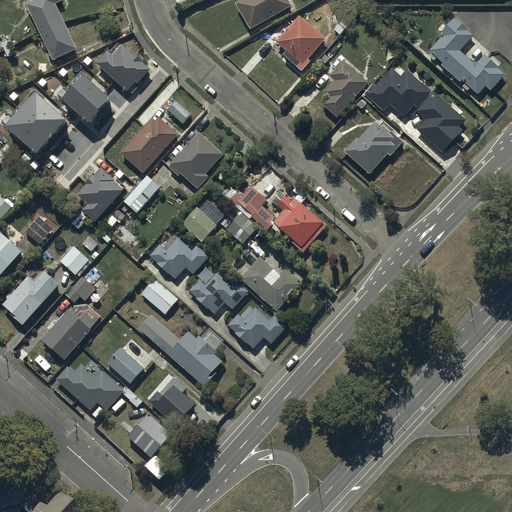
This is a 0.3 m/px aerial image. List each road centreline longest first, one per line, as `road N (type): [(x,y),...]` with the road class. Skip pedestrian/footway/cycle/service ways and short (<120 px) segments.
road 1 (residential): [(412,256),(179,51),(148,0)]
road 2 (primary): [(200,492),(412,256)]
road 3 (primary): [(511,293),(308,511)]
road 4 (residential): [(139,511),(0,386)]
road 5 (primary): [(200,492),(276,456),(298,473),(301,511)]
